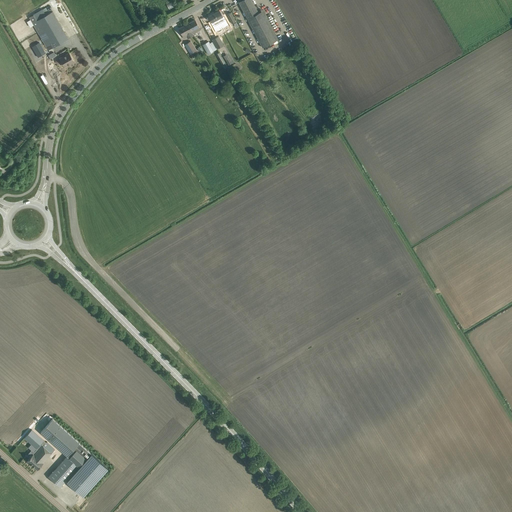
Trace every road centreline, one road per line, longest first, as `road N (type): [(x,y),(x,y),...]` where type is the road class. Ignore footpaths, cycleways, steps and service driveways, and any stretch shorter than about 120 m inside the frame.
road 1 (primary): [(300,511),(70,266)]
road 2 (tertiary): [(46,176),(54,126),(109,57),(211,0)]
